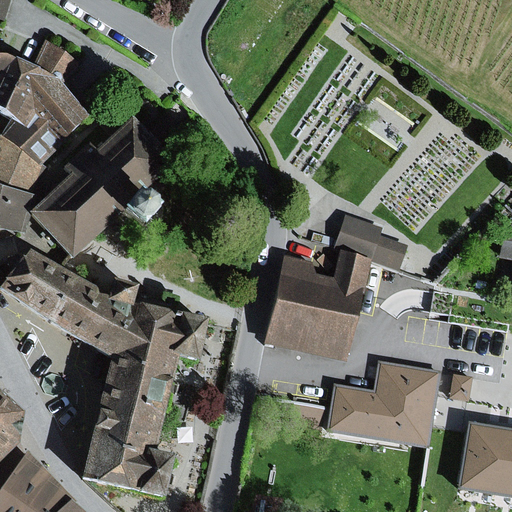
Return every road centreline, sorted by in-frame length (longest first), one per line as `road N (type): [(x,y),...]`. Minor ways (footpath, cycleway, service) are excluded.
road 1 (residential): [(188,51),(252,164),(267,240),(216,511)]
road 2 (residential): [(188,51),(163,47),(79,0)]
